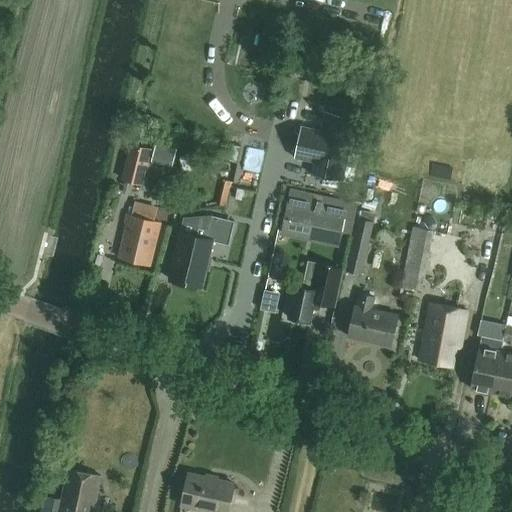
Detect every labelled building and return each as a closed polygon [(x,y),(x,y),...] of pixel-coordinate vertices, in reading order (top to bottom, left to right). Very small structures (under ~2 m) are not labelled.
[(313,142),(306,173),(326,177),(323,190),(354,197),(368,133),(336,126),(332,146),(313,142)] [(151,162),(172,167),(177,147),(156,142),(151,162)] [(143,185),(152,148),(131,143),(122,180),(143,185)] [(218,205),(226,207),(231,186),(222,184),(218,205)] [(340,242),(342,231),(345,218),(315,212),(318,196),(290,190),(282,230),(281,235),(339,247),(340,242)] [(161,222),(154,220),(157,207),(135,201),(131,215),(127,214),(125,223),(127,224),(119,257),(151,265),(161,222)] [(374,221),(372,221),(374,214),(360,210),(358,217),(346,271),(362,274),(374,221)] [(201,286),(213,240),(206,238),(211,216),(183,218),(168,278),(201,286)] [(417,216),(415,227),(412,227),(401,286),(422,290),(434,231),(433,230),(436,219),(417,216)] [(311,263),(306,287),(295,285),(289,317),(311,322),(314,308),(320,309),(321,303),(335,306),(342,269),(329,266),(311,263)] [(246,293),(242,308),(266,314),(270,299),(246,293)] [(348,336),(391,346),(399,314),(372,308),(374,297),(360,293),(357,304),(356,304),(348,336)] [(456,347),(459,348),(467,311),(431,304),(420,360),(452,366),(456,347)] [(511,341),(511,325),(507,325),(503,340),(511,341)] [(492,393),(501,351),(503,341),(482,336),(471,388),(492,393)] [(511,353),(501,351),(492,393),(511,396),(511,353)] [(93,511),(101,476),(68,469),(58,511),(93,511)] [(189,473),(182,505),(214,511),(227,511),(234,483),(189,473)] [(58,511),(62,500),(44,496),(40,511),(58,511)] [(384,511),(398,511),(400,500),(379,497),(378,511),(384,511)]
